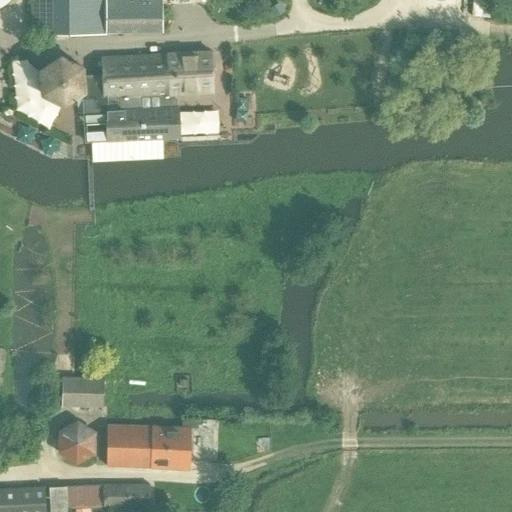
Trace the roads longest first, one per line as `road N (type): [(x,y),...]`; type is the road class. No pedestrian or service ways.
road 1 (track): [(511,443),(314,446),(227,473),(0,477)]
road 2 (track): [(297,29),(90,48),(37,50),(0,41)]
